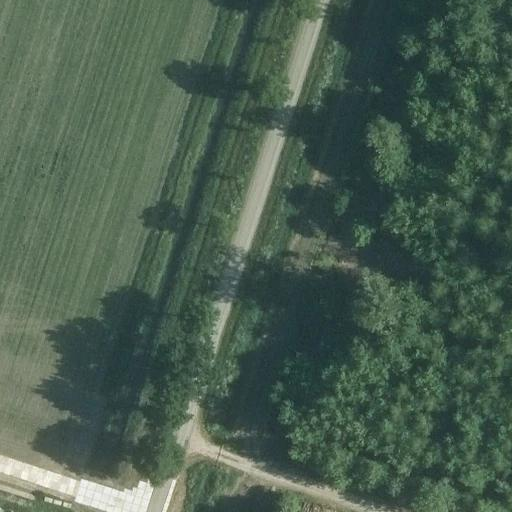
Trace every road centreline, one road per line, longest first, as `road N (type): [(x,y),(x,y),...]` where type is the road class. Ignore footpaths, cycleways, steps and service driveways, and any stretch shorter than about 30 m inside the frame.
road 1 (unclassified): [(160,511),(324,0)]
road 2 (track): [(254,470),(261,420),(394,0)]
